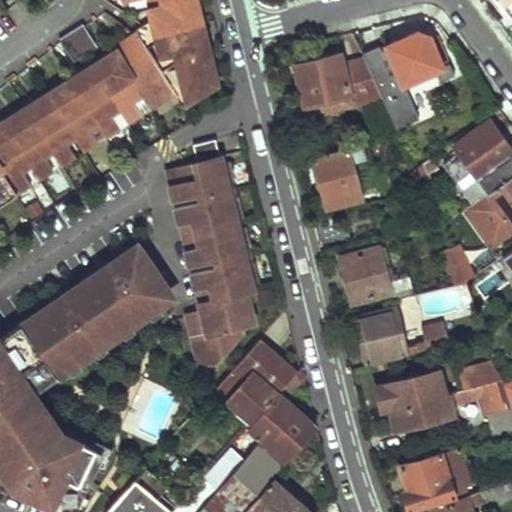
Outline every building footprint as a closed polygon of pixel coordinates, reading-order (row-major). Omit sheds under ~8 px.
[(193,0),(125,0),(126,3),(137,0),(147,0),(154,25),(196,11),(193,0)] [(511,0),(497,0),(499,1),(511,17),(511,0)] [(213,78),(196,11),(154,25),(157,42),(164,54),(174,51),(184,89),(191,101),(211,89),(208,79),(213,78)] [(96,47),(81,25),(58,39),(72,62),(96,47)] [(431,35),(417,27),(388,41),(380,44),(379,42),(363,50),(373,73),(389,67),(384,54),(393,51),(404,77),(407,90),(451,73),(443,47),(436,48),(431,35)] [(175,96),(145,48),(137,36),(94,69),(91,67),(71,83),(69,81),(48,97),(47,94),(26,111),(24,109),(4,126),(3,123),(0,124),(0,204),(30,187),(23,173),(31,168),(39,180),(52,172),(45,159),(54,154),(61,166),(75,158),(67,145),(75,140),(83,152),(96,145),(89,132),(98,126),(106,139),(119,130),(111,118),(120,112),(128,125),(141,117),(133,103),(143,98),(150,110),(175,96)] [(164,54),(157,42),(145,48),(175,96),(184,89),(174,51),(164,54)] [(377,90),(362,58),(341,64),(338,53),(292,64),(302,106),(322,102),(322,111),(350,104),(350,94),(377,90)] [(511,153),(508,148),(487,120),(454,146),(458,152),(446,163),(471,201),(511,172),(511,153)] [(191,143),(195,161),(218,156),(213,137),(191,143)] [(365,167),(360,146),(312,158),(318,182),(322,200),(359,191),(354,170),(365,167)] [(440,166),(432,155),(414,168),(422,187),(434,184),(429,171),(440,166)] [(218,156),(195,161),(165,169),(173,198),(197,192),(200,200),(175,206),(189,263),(213,257),(215,265),(192,272),(201,309),(185,313),(198,365),(217,361),(242,333),(239,324),(253,321),(248,301),(255,299),(250,279),(257,277),(227,161),(220,163),(218,156)] [(422,187),(414,168),(409,173),(415,189),(422,187)] [(511,172),(471,201),(469,209),(487,237),(496,239),(511,228),(511,172)] [(458,241),(448,246),(461,275),(470,271),(458,241)] [(156,271),(136,242),(0,335),(0,470),(10,486),(67,511),(75,511),(97,466),(104,469),(114,447),(93,437),(89,444),(58,429),(33,391),(57,375),(59,379),(168,304),(149,275),(156,271)] [(461,275),(448,246),(439,251),(453,279),(461,275)] [(412,289),(407,273),(385,279),(376,247),(339,255),(350,297),(389,291),(391,296),(412,289)] [(454,334),(446,310),(423,317),(428,333),(402,339),(392,302),(354,313),(366,360),(454,334)] [(294,372),(257,338),(206,396),(216,405),(219,401),(246,424),(294,372)] [(489,355),(456,364),(462,383),(498,373),(500,379),(511,371),(511,364),(508,360),(495,367),(489,355)] [(304,379),(301,365),(294,372),(246,424),(264,438),(253,451),(250,448),(193,511),(237,511),(315,427),(305,417),(310,412),(301,404),(298,408),(284,398),(304,379)] [(511,371),(500,379),(511,412),(511,371)] [(511,412),(500,379),(498,373),(462,383),(388,405),(394,429),(452,411),(450,400),(479,391),(488,420),(511,413),(511,412)] [(428,504),(453,496),(438,452),(398,464),(404,489),(399,492),(404,511),(406,511),(419,507),(428,504)] [(123,490),(134,477),(125,470),(114,482),(123,490)] [(511,496),(511,474),(453,496),(428,504),(430,511),(468,511),(465,503),(480,497),(483,509),(511,496)] [(168,511),(171,509),(134,477),(123,490),(104,511),(168,511)] [(313,511),(272,478),(242,511),(243,511),(313,511)]
